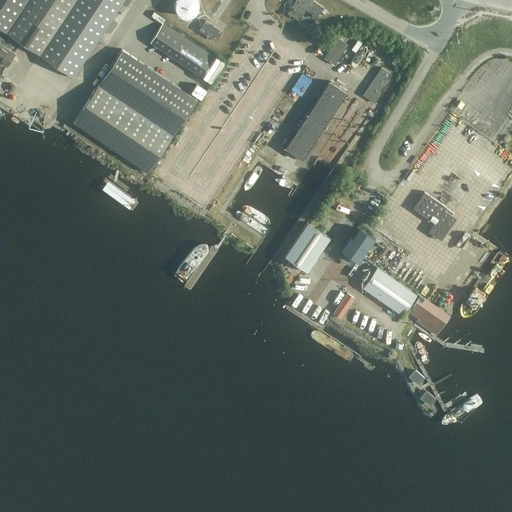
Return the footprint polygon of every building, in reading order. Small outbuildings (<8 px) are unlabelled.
[(0,0),(0,28),(73,77),(124,0),(0,0)] [(175,3),(175,5),(175,7),(176,9),(177,11),(178,13),(180,15),(182,16),(185,16),(187,16),(189,16),(191,15),(193,14),(195,13),(196,11),(197,9),(198,7),(198,4),(198,2),(197,0),(175,0),(176,1),(175,3)] [(293,10),(290,14),(298,20),(305,9),(317,17),(323,7),(312,0),(295,0),(294,2),(297,4),(294,8),(293,7),(292,9),(293,10)] [(215,40),(222,31),(205,20),(199,29),(215,40)] [(214,57),(162,22),(150,41),(201,76),(214,57)] [(14,53),(7,49),(10,44),(0,37),(0,61),(6,66),(14,53)] [(334,64),(348,44),(337,38),(324,58),(334,64)] [(148,172),(173,135),(197,99),(122,49),(73,122),(148,172)] [(362,94),(374,103),(393,75),(381,67),(362,94)] [(301,159),(304,161),(318,141),(315,139),(346,92),(329,81),(298,127),(295,125),(281,146),(284,148),(301,159)] [(360,183),(352,177),(346,186),(355,191),(360,183)] [(423,191),(413,207),(412,208),(429,219),(432,215),(437,218),(428,231),(441,240),(456,218),(452,215),(454,212),(449,209),(423,191)] [(284,256),(307,271),(330,238),(306,222),(284,256)] [(347,241),(342,248),(358,260),(359,258),(366,248),(373,238),(359,228),(353,236),(351,234),(346,241),(347,241)] [(402,314),(416,294),(377,266),(363,287),(402,314)] [(354,297),(347,292),(332,313),(340,318),(354,297)] [(417,318),(416,320),(436,334),(450,315),(420,294),(408,311),(417,318)] [(415,370),(410,376),(419,383),(424,377),(415,370)] [(435,398),(426,391),(422,397),(430,404),(435,398)]
